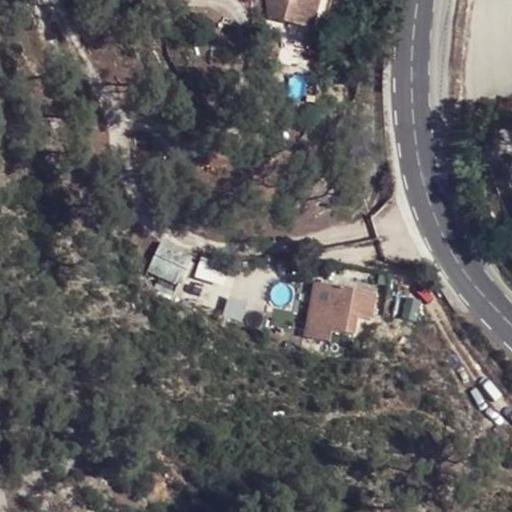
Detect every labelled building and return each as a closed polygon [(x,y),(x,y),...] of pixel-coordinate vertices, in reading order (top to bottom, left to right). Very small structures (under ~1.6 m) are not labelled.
[(271,23),(287,27),(292,0),(252,0),(250,13),(271,18),(271,23)] [(292,0),(287,27),(297,28),(303,0),(292,0)] [(476,160),(490,219),(511,213),(511,169),(508,153),(476,160)] [(331,266),(329,281),(384,290),(386,274),(331,266)] [(367,324),(371,296),(327,287),(323,304),(308,301),(302,330),(331,337),(332,332),(354,335),(355,321),(367,324)]
